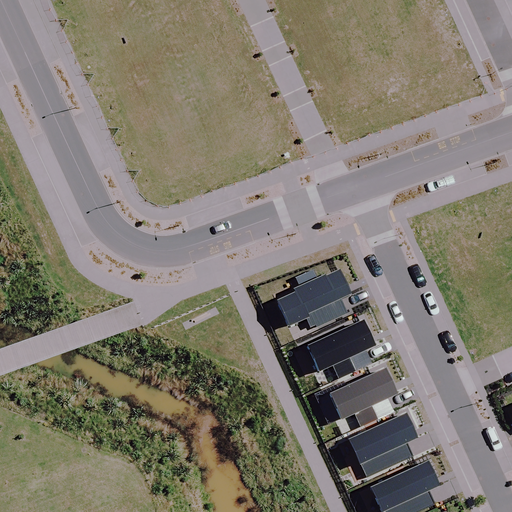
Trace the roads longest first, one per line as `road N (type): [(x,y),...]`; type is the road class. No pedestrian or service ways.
road 1 (residential): [(0,0),(97,208),(129,241),(180,248),(339,192)]
road 2 (residential): [(451,395),(354,187)]
road 3 (residential): [(251,0),(339,192)]
road 4 (residential): [(354,187),(511,130)]
road 5 (residential): [(504,511),(451,395)]
